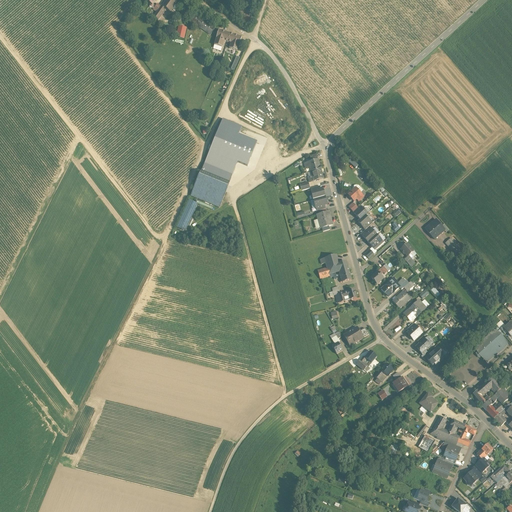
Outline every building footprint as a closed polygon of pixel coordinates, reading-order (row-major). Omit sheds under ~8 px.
[(155,6),(152,4),(153,2),(154,3),(155,2),(154,1),(155,0),(146,0),(150,4),(149,5),(152,7),(151,8),(153,9),(153,10),(156,12),(160,6),(157,4),(155,6)] [(158,20),(166,9),(170,12),(178,1),(175,0),(166,0),(163,6),(162,5),(160,7),(154,17),(158,20)] [(210,35),(215,28),(195,14),(190,21),(210,35)] [(254,20),(245,15),(241,23),(250,27),(254,20)] [(179,26),(176,37),(184,39),(186,28),(179,26)] [(222,48),(224,41),(231,43),(233,35),(219,31),(219,30),(216,39),(214,45),(222,48)] [(239,46),(242,38),(241,38),(233,35),(231,43),(229,49),(237,51),(238,46),(239,46)] [(237,162),(248,166),(257,143),(238,135),(241,127),(222,120),(201,171),(229,183),(237,162)] [(311,162),(304,163),(306,168),(309,167),(311,172),(320,169),(318,160),(311,162)] [(320,169),(311,172),(312,176),(308,177),(309,182),(323,178),(320,169)] [(229,183),(201,171),(191,196),(219,208),(229,183)] [(308,182),(300,185),(301,191),(310,188),(308,182)] [(363,196),(356,188),(348,194),(354,201),(357,198),(359,200),(363,196)] [(311,192),(313,200),(325,197),(322,189),(320,189),(311,192)] [(325,197),(313,200),(316,208),(316,207),(325,205),(327,204),(325,197)] [(177,227),(184,230),(187,225),(189,226),(193,219),(190,218),(196,204),(189,201),(177,227)] [(353,203),(349,207),(353,212),(358,208),(353,203)] [(358,208),(353,212),(356,214),(363,208),(360,205),(358,208)] [(363,208),(356,214),(355,214),(360,220),(365,215),(367,213),(363,208)] [(329,211),(317,215),(320,228),(322,227),(329,225),(332,224),(329,211)] [(360,220),(358,222),(363,227),(370,221),(365,215),(360,220)] [(436,220),(429,225),(425,228),(434,239),(445,230),(436,220)] [(370,221),(363,227),(365,229),(369,226),(372,223),(370,221)] [(392,224),(394,226),(393,227),(396,231),(400,228),(395,221),(392,224)] [(365,229),(361,233),(364,237),(372,229),(369,226),(365,229)] [(364,237),(363,237),(368,242),(376,234),(372,229),(364,237)] [(376,234),(368,242),(372,247),(373,246),(381,239),(376,234)] [(462,250),(451,237),(445,242),(456,255),(462,250)] [(381,239),(373,246),(375,250),(384,242),(381,239)] [(407,243),(400,249),(403,252),(404,252),(407,256),(409,255),(414,251),(407,243)] [(369,250),(365,254),(369,258),(374,254),(369,250)] [(336,255),(324,258),(325,263),(326,266),(338,263),(336,255)] [(409,255),(407,256),(404,259),(410,265),(414,262),(409,255)] [(338,263),(326,266),(327,267),(328,274),(332,273),(339,271),(348,268),(346,261),(338,263)] [(327,267),(317,270),(320,278),(329,276),(329,277),(333,276),(332,274),(332,273),(328,274),(327,267)] [(348,268),(339,271),(342,279),(342,281),(342,282),(351,280),(348,268)] [(377,271),(371,277),(377,284),(383,278),(380,275),(383,272),(380,269),(377,271)] [(393,278),(385,286),(381,289),(385,293),(389,297),(399,287),(400,287),(399,286),(393,278)] [(405,280),(399,286),(400,287),(399,287),(401,289),(403,287),(408,283),(405,280)] [(354,289),(343,292),(345,300),(350,299),(357,297),(354,289)] [(419,295),(422,298),(428,292),(425,289),(419,295)] [(340,293),(335,294),(337,298),(336,298),(338,303),(345,301),(345,300),(343,292),(340,293)] [(404,292),(393,302),(399,309),(410,299),(404,292)] [(419,300),(404,314),(408,318),(412,321),(419,314),(418,312),(424,306),(419,300)] [(501,327),(505,324),(501,319),(497,323),(501,327)] [(413,323),(407,329),(409,331),(409,332),(410,330),(411,331),(416,327),(413,323)] [(357,327),(344,335),(350,345),(363,338),(359,331),(357,327)] [(416,327),(411,331),(410,330),(409,332),(409,331),(407,333),(414,340),(422,333),(416,327)] [(365,328),(359,331),(363,338),(369,334),(365,328)] [(496,331),(476,348),(479,351),(477,353),(480,357),(482,355),(488,361),(507,344),(496,331)] [(336,336),(332,338),(335,344),(339,343),(340,342),(338,338),(337,335),(336,336)] [(430,346),(425,339),(425,338),(420,343),(416,346),(419,349),(419,350),(422,353),(425,350),(430,346)] [(335,344),(332,346),(336,353),(342,350),(340,346),(339,343),(335,344)] [(431,354),(426,358),(427,358),(433,365),(436,361),(441,357),(443,355),(437,348),(431,354)] [(370,351),(368,354),(367,353),(366,355),(365,357),(372,363),(377,356),(370,351)] [(428,353),(423,357),(425,360),(427,358),(426,358),(431,354),(429,351),(428,353)] [(372,363),(365,357),(364,356),(361,360),(368,366),(368,367),(372,363)] [(368,366),(361,360),(357,364),(364,370),(368,366)] [(393,369),(386,364),(381,370),(384,373),(387,376),(393,369)] [(381,370),(375,377),(378,379),(384,373),(381,370)] [(384,373),(378,379),(382,382),(387,376),(384,373)] [(396,381),(393,383),(399,392),(408,385),(402,377),(401,378),(396,381)] [(502,388),(493,377),(486,383),(491,388),(494,392),(495,394),(499,390),(502,388)] [(491,388),(486,383),(481,387),(485,392),(485,393),(491,388)] [(481,387),(473,394),(479,401),(482,399),(480,396),(485,392),(481,387)] [(509,394),(503,387),(502,388),(499,390),(502,394),(506,397),(509,394)] [(383,390),(378,393),(382,399),(387,396),(383,390)] [(432,395),(428,392),(420,403),(430,412),(437,402),(430,397),(432,395)] [(502,394),(497,398),(503,404),(507,400),(506,397),(502,394)] [(483,405),(482,406),(486,410),(489,407),(492,405),(488,401),(483,405)] [(492,410),(489,413),(494,418),(499,414),(501,411),(500,410),(502,408),(499,404),(497,406),(496,406),(492,410)] [(499,414),(494,418),(501,426),(506,421),(501,415),(500,415),(501,415),(500,414),(500,415),(499,414)] [(441,417),(436,426),(441,429),(440,429),(441,430),(446,420),(441,417)] [(462,424),(453,420),(448,432),(453,434),(457,426),(460,428),(462,424)] [(441,429),(436,426),(432,432),(438,435),(440,429),(441,429)] [(476,431),(465,426),(463,430),(462,433),(461,435),(465,438),(468,432),(474,435),(476,431)] [(453,434),(448,432),(441,430),(440,429),(438,435),(437,437),(444,440),(444,441),(456,445),(457,443),(457,442),(459,439),(457,438),(452,436),(453,434)] [(435,441),(425,435),(419,447),(428,453),(435,441)] [(471,442),(464,439),(465,438),(461,435),(460,435),(460,437),(459,437),(459,439),(457,442),(463,444),(468,446),(471,442)] [(455,446),(445,442),(444,446),(449,448),(453,450),(455,446)] [(487,444),(481,450),(487,455),(493,450),(487,444)] [(453,450),(449,448),(447,452),(449,453),(447,457),(456,460),(459,452),(453,450)] [(487,455),(481,450),(476,454),(481,460),(482,460),(484,458),(487,455)] [(489,464),(484,458),(482,460),(481,460),(475,466),(481,472),(489,464)] [(452,466),(438,460),(436,465),(439,466),(437,471),(441,473),(447,475),(449,469),(450,470),(452,466)] [(504,464),(496,471),(499,475),(502,472),(507,468),(504,464)] [(475,466),(470,470),(472,472),(472,471),(476,476),(481,472),(475,466)] [(507,468),(502,472),(505,476),(511,471),(507,468)] [(476,476),(472,471),(472,472),(464,479),(467,482),(467,484),(468,485),(469,485),(470,486),(479,479),(476,476)] [(490,477),(494,481),(494,482),(496,484),(497,483),(499,481),(505,476),(502,472),(499,475),(496,477),(494,474),(490,477)] [(505,476),(499,481),(503,485),(508,482),(509,481),(505,476)] [(423,492),(421,491),(417,499),(421,501),(426,502),(429,494),(423,492)] [(466,506),(457,499),(452,507),(457,511),(461,511),(462,511),(464,508),(466,506)] [(411,504),(410,503),(408,504),(407,507),(407,509),(405,511),(417,511),(418,511),(419,511),(420,508),(418,507),(411,504)]
